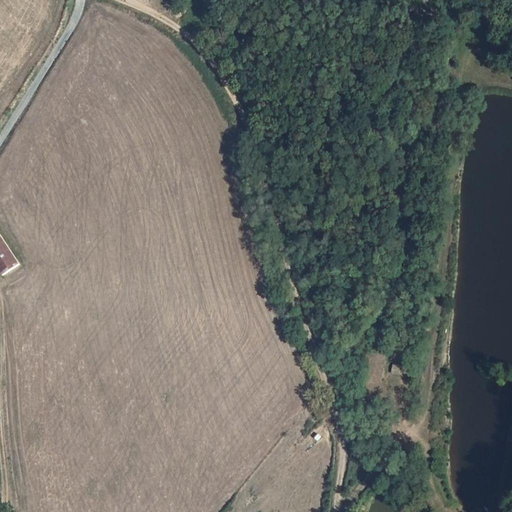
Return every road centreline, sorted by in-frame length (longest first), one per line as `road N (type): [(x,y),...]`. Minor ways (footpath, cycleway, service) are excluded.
road 1 (track): [(121,0),(194,39),(219,68),(263,157),(292,287),(343,425),(337,511)]
road 2 (unclassified): [(78,0),(74,23),(0,140)]
